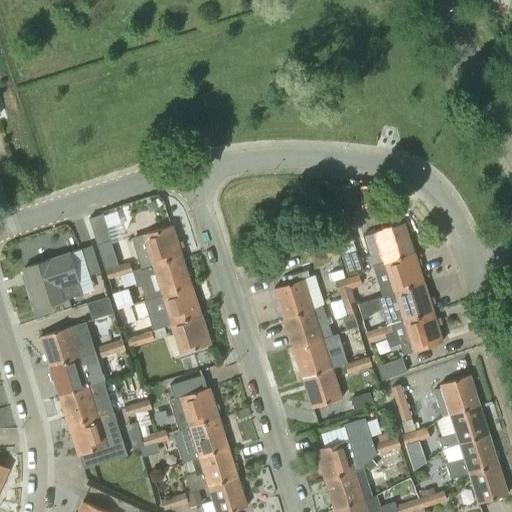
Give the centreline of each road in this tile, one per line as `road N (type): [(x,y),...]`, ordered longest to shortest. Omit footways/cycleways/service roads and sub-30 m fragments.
road 1 (residential): [(297,511),(189,168)]
road 2 (residential): [(470,261),(442,198),(402,167),(306,156),(189,168)]
road 3 (residential): [(189,168),(0,226)]
road 4 (residential): [(36,511),(38,445),(0,328)]
road 5 (tertiary): [(511,143),(434,0)]
road 6 (residential): [(511,399),(470,261)]
